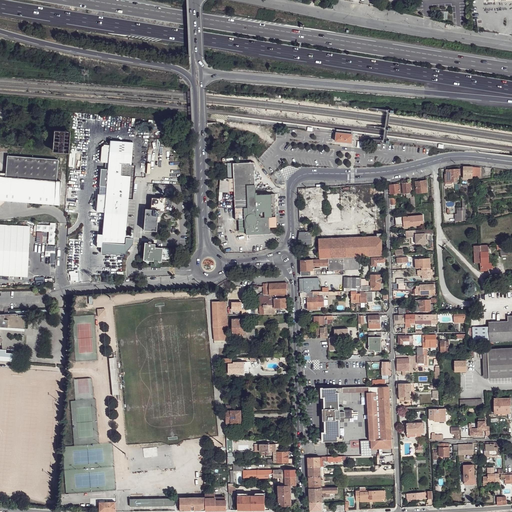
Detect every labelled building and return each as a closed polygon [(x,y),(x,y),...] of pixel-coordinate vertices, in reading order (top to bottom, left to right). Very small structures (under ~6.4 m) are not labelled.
[(70,137),(71,131),(54,130),(52,151),(69,153),(70,137)] [(336,132),(335,141),(343,142),(352,143),(353,134),(336,132)] [(108,164),(102,242),(106,242),(125,244),(125,238),(129,198),(131,165),(134,143),(110,142),(109,146),(103,146),(103,148),(101,148),(100,161),(103,161),(102,163),(108,164)] [(0,176),(0,199),(4,200),(59,205),(61,181),(57,181),(58,160),(7,156),(6,177),(0,176)] [(234,189),(235,220),(238,219),(239,231),(246,231),(246,234),(269,233),(269,227),(276,227),(275,194),(255,195),(254,162),(233,163),(233,178),(233,180),(234,189)] [(463,166),(463,178),(473,178),(473,176),(475,176),(475,167),(473,167),(463,166)] [(446,174),(447,182),(452,182),(457,182),(457,177),(459,177),(459,175),(461,175),(460,168),(446,169),(446,174)] [(415,182),(417,193),(426,192),(425,186),(426,186),(426,181),(415,182)] [(402,183),(403,193),(406,193),(411,193),(410,182),(402,183)] [(390,184),(391,194),(394,194),(397,193),(400,193),(399,183),(390,184)] [(365,187),(366,209),(383,208),(382,186),(365,187)] [(326,194),(328,220),(340,220),(339,193),(326,194)] [(160,199),(152,198),(151,209),(152,209),(151,210),(145,209),(143,230),(156,231),(158,210),(154,210),(154,209),(159,210),(159,211),(169,212),(171,211),(172,200),(170,198),(164,198),(160,198),(160,199)] [(377,230),(385,229),(385,210),(377,210),(377,230)] [(395,217),(396,225),(404,225),(404,224),(411,223),(411,226),(421,225),(421,224),(424,223),(423,215),(395,217)] [(55,244),(55,225),(36,224),(36,231),(48,231),(48,244),(55,244)] [(31,227),(0,225),(0,274),(28,276),(31,227)] [(405,231),(406,237),(415,236),(416,244),(426,243),(426,233),(421,233),(420,230),(415,230),(405,231)] [(298,241),(298,244),(312,244),(311,232),(300,232),(299,232),(298,241)] [(319,239),(320,258),(382,255),(381,236),(377,236),(319,239)] [(120,251),(120,250),(130,251),(131,238),(125,238),(125,244),(106,242),(105,247),(105,249),(105,250),(120,251)] [(151,242),(149,241),(148,244),(145,244),(144,259),(145,260),(152,260),(151,266),(160,267),(160,261),(161,261),(170,262),(171,249),(163,248),(155,248),(155,244),(151,244),(151,242)] [(474,246),(475,263),(480,262),(481,271),(487,270),(487,269),(492,268),(492,266),(495,266),(495,261),(489,262),(488,245),(474,246)] [(55,262),(55,246),(46,246),(46,252),(50,252),(50,262),(55,262)] [(344,270),(361,269),(361,257),(343,258),(344,270)] [(372,258),(372,266),(376,266),(381,266),(385,265),(385,259),(387,259),(387,257),(385,257),(372,258)] [(301,260),(301,275),(315,275),(314,266),(329,266),(329,270),(344,270),(343,258),(301,260)] [(415,259),(416,268),(421,268),(431,267),(430,258),(425,258),(425,259),(420,260),(420,258),(415,259)] [(151,266),(152,260),(145,260),(145,261),(151,261),(150,267),(160,268),(161,261),(160,261),(160,267),(151,266)] [(422,275),(422,278),(431,278),(431,274),(433,274),(433,269),(431,269),(431,267),(421,268),(422,270),(417,270),(418,275),(422,275)] [(371,281),(371,290),(381,290),(381,288),(380,283),(380,275),(371,275),(371,279),(369,279),(369,281),(371,281)] [(344,277),(344,291),(345,291),(351,291),(363,291),(368,290),(368,286),(361,286),(361,278),(344,277)] [(299,279),(300,292),(311,292),(311,289),(319,289),(319,278),(304,278),(299,279)] [(275,295),(275,308),(276,308),(284,308),(287,308),(286,297),(288,297),(287,290),(288,290),(288,283),(287,283),(287,282),(269,283),(270,295),(275,295)] [(276,314),(275,310),(274,310),(274,309),(273,308),(275,308),(275,295),(270,295),(268,295),(268,283),(263,284),(264,295),(263,296),(258,296),(258,306),(259,306),(260,315),(276,314)] [(415,290),(415,294),(420,294),(420,295),(428,295),(428,297),(437,297),(437,294),(435,295),(435,284),(419,285),(416,286),(416,290),(415,290)] [(351,291),(351,303),(361,302),(365,302),(373,302),(373,298),(372,291),(363,292),(363,291),(351,291)] [(307,297),(308,310),(318,309),(318,307),(324,306),(324,298),(320,299),(320,296),(317,296),(317,297),(313,297),(307,297)] [(420,300),(420,311),(430,311),(433,311),(433,304),(430,304),(430,300),(420,300)] [(222,301),(212,301),(213,329),(214,340),(225,340),(224,328),(222,301)] [(242,304),(243,310),(243,315),(247,315),(251,315),(251,310),(246,310),(245,304),(242,304)] [(454,315),(454,323),(466,322),(466,313),(454,314),(454,312),(452,313),(452,315),(454,315)] [(0,326),(25,328),(26,315),(17,316),(17,313),(0,314),(0,326)] [(405,323),(405,327),(407,327),(410,327),(410,323),(415,323),(415,314),(406,315),(405,320),(405,323)] [(416,314),(416,323),(437,323),(437,314),(416,314)] [(368,315),(369,324),(380,323),(380,315),(368,315)] [(394,315),(394,320),(395,323),(405,323),(405,320),(406,315),(394,315)] [(314,316),(314,324),(324,324),(324,319),(324,316),(314,316)] [(243,335),(243,319),(232,319),(233,335),(243,335)] [(511,321),(489,322),(490,342),(511,340),(511,321)] [(320,328),(320,338),(321,338),(328,338),(327,332),(325,332),(325,328),(320,328)] [(348,329),(335,330),(335,337),(333,337),(329,337),(330,350),(338,350),(337,337),(340,337),(349,336),(348,329)] [(369,337),(369,350),(374,350),(374,349),(381,349),(381,338),(385,338),(385,332),(377,332),(377,337),(373,337),(369,337)] [(398,336),(399,344),(403,343),(403,345),(413,345),(413,335),(398,336)] [(426,343),(426,347),(436,347),(436,335),(425,335),(426,343)] [(440,341),(441,352),(449,352),(449,341),(440,341)] [(0,348),(0,360),(14,361),(14,353),(6,352),(6,349),(0,348)] [(511,350),(488,352),(489,378),(511,376),(511,350)] [(417,355),(417,363),(424,363),(424,365),(427,365),(427,359),(424,359),(424,355),(423,355),(417,355)] [(112,395),(120,394),(116,357),(108,358),(112,395)] [(397,365),(397,371),(409,371),(409,358),(397,359),(397,365)] [(454,361),(455,372),(467,371),(467,361),(463,361),(460,361),(454,361)] [(228,373),(233,373),(245,373),(244,367),(244,362),(234,362),(234,363),(228,363),(228,373)] [(382,368),(382,375),(391,375),(391,362),(385,362),(382,362),(382,368)] [(399,387),(400,400),(410,399),(410,395),(410,391),(410,383),(397,383),(397,387),(399,387)] [(367,396),(369,440),(371,440),(392,439),(389,386),(378,386),(363,387),(364,392),(367,391),(367,392),(367,396)] [(323,432),(323,441),(327,441),(338,441),(338,436),(340,436),(339,422),(344,421),(344,418),(352,418),(354,418),(354,410),(352,410),(352,409),(344,410),(344,406),(339,407),(339,392),(337,392),(337,387),(322,388),(322,397),(325,397),(325,409),(324,409),(324,420),(325,420),(326,432),(323,432)] [(494,398),(494,413),(498,413),(507,413),(508,413),(510,413),(510,405),(511,404),(511,394),(510,395),(510,398),(494,398)] [(226,405),(226,410),(226,423),(227,439),(232,439),(235,439),(234,430),(232,430),(232,423),(231,423),(231,410),(230,405),(226,405)] [(429,409),(429,420),(434,419),(436,419),(436,421),(446,421),(445,409),(441,409),(429,409)] [(231,410),(231,423),(232,423),(242,423),(241,410),(231,410)] [(489,435),(489,426),(485,426),(485,419),(477,419),(478,428),(477,428),(469,428),(470,435),(482,436),(482,430),(482,428),(485,428),(485,430),(485,435),(489,435)] [(407,423),(407,433),(416,433),(424,432),(423,422),(423,420),(418,420),(418,423),(407,423)] [(459,427),(451,428),(451,434),(455,434),(455,439),(460,439),(459,427)] [(371,440),(371,449),(392,448),(392,439),(371,440)] [(361,440),(361,456),(372,455),(371,449),(371,440),(369,440),(361,440)] [(484,451),(484,455),(492,455),(498,455),(498,447),(502,447),(502,442),(494,442),(486,442),(486,444),(486,447),(486,451),(484,451)] [(439,448),(439,456),(449,456),(449,448),(448,448),(448,443),(439,443),(439,448)] [(463,444),(458,444),(458,445),(458,454),(458,455),(463,454),(468,454),(473,454),(473,444),(468,444),(463,444)] [(273,451),(274,463),(288,462),(288,458),(288,451),(277,451),(273,451)] [(323,460),(323,457),(308,457),(308,468),(323,466),(323,460)] [(464,465),(464,484),(474,483),(474,464),(464,465)] [(308,468),(309,477),(321,476),(324,476),(324,466),(323,466),(308,468)] [(285,475),(285,486),(291,486),(297,486),(296,469),(285,469),(285,470),(278,470),(278,475),(281,475),(285,475)] [(501,473),(501,480),(505,480),(505,484),(511,483),(511,472),(503,473),(501,473)] [(484,476),(484,485),(488,485),(488,482),(500,482),(499,473),(494,473),(488,473),(488,476),(484,476)] [(309,477),(309,488),(321,488),(321,476),(309,477)] [(278,486),(279,506),(292,506),(291,486),(285,486),(281,486),(278,486)] [(321,488),(322,496),(326,496),(325,493),(330,493),(330,496),(334,496),(334,493),(338,493),(338,487),(328,487),(321,488)] [(309,488),(310,502),(322,502),(322,496),(321,488),(309,488)] [(356,490),(356,500),(360,500),(360,501),(373,501),(373,499),(382,499),(381,491),(363,491),(360,491),(360,490),(356,490)] [(237,495),(238,510),(273,510),(273,507),(269,507),(269,503),(265,503),(265,495),(237,495)] [(183,498),(183,511),(190,510),(190,509),(191,510),(192,510),(194,509),(193,510),(201,510),(201,509),(205,509),(204,498),(197,498),(197,497),(187,497),(187,498),(183,498)] [(205,509),(205,510),(226,510),(226,500),(215,500),(215,497),(204,498),(205,509)] [(99,502),(99,511),(116,511),(115,502),(99,502)] [(310,502),(309,511),(322,511),(322,502),(310,502)]
